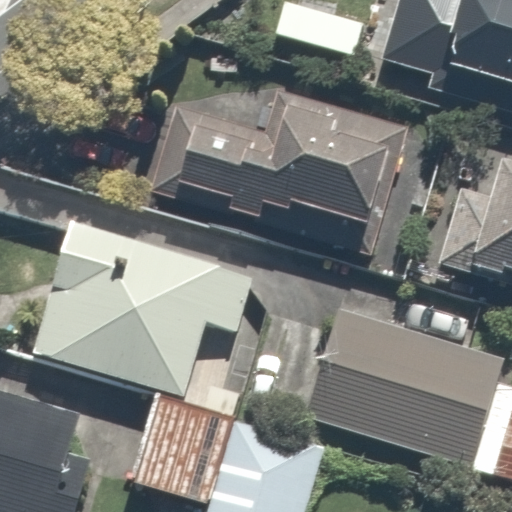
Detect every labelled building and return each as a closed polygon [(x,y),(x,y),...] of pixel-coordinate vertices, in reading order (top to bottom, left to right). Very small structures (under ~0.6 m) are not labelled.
[(511,7),(491,0),(403,0),(379,67),(511,114),(511,7)] [(260,141),(175,117),(160,169),(182,175),(173,207),(392,269),(431,131),(275,87),(260,141)] [(500,182),(474,175),(447,275),(511,293),(511,172),(503,171),(500,182)] [(241,341),(261,277),(80,222),(36,367),(189,413),(213,333),(241,341)] [(511,360),(343,315),(314,423),(451,460),(511,476),(511,360)] [(0,511),(66,511),(94,425),(0,396),(0,511)] [(322,511),(337,463),(163,410),(137,494),(196,511),(322,511)]
